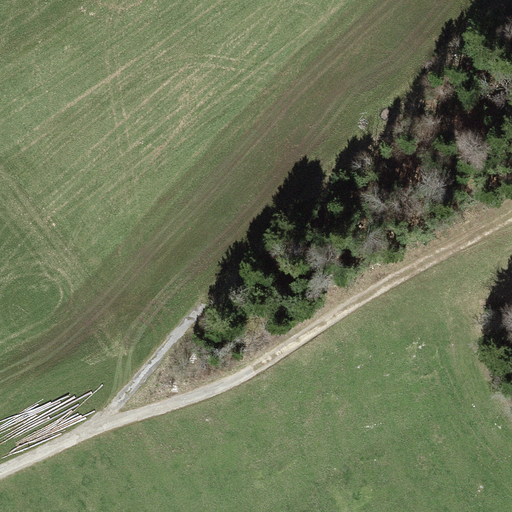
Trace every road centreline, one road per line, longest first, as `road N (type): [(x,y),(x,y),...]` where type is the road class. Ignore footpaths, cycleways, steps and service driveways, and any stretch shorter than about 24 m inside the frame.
road 1 (track): [(100,427),(248,374),(511,219)]
road 2 (track): [(0,475),(100,427),(261,251)]
